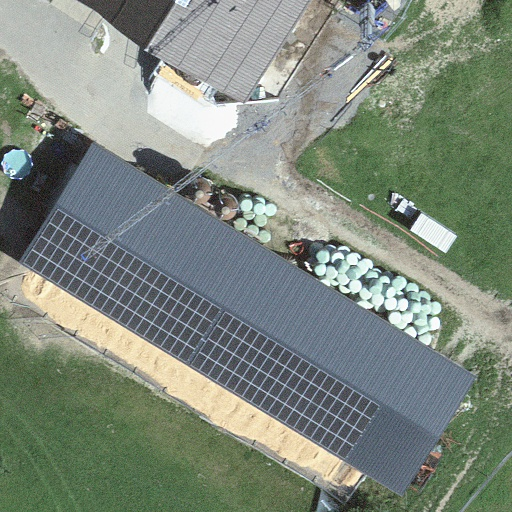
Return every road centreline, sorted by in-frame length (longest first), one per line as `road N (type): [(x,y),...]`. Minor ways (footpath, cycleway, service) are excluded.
road 1 (track): [(362,0),(349,16),(233,74),(84,85),(380,248),(511,331)]
road 2 (track): [(0,20),(84,85),(143,0)]
